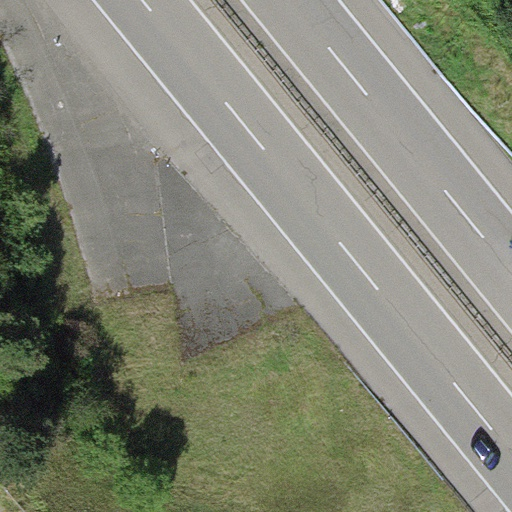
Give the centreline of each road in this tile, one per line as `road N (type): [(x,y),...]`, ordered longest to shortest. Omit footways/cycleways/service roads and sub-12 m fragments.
road 1 (motorway): [(146,0),(511,451)]
road 2 (motorway): [(511,267),(298,0)]
